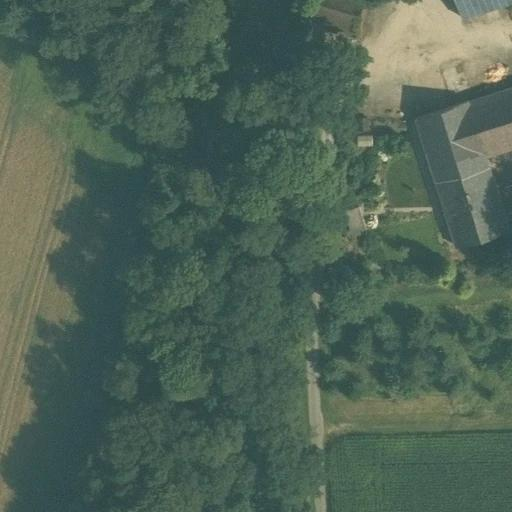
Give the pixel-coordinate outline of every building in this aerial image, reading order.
[(364,0),(296,0),(291,19),(353,37),(364,0)] [(511,0),(451,0),(459,22),(511,5),(511,0)] [(511,84),(413,116),(455,245),(456,247),(509,229),(486,158),(511,149),(511,84)] [(368,119),(358,119),(358,131),(368,131),(368,119)] [(365,229),(358,207),(345,212),(352,233),(365,229)]
